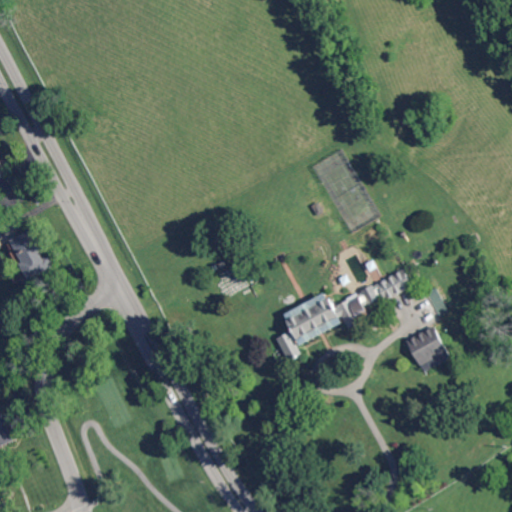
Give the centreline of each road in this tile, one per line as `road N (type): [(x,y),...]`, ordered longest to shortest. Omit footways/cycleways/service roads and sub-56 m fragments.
road 1 (residential): [(259,511),(0,45)]
road 2 (residential): [(0,75),(242,511)]
road 3 (residential): [(128,286),(68,328),(49,366),(50,410),(84,511)]
